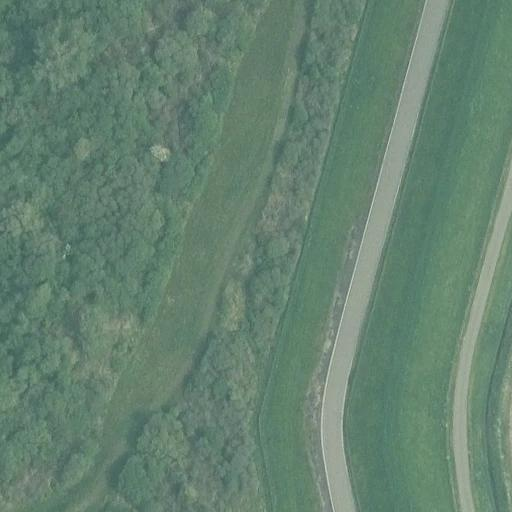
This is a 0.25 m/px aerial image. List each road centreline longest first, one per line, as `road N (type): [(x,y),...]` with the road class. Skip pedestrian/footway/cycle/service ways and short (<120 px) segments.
road 1 (track): [(74,511),(195,355),(222,260),(259,180),(304,0)]
road 2 (unclassified): [(343,511),(329,446),(332,396),(435,0)]
road 3 (unclassified): [(465,511),(461,378),(511,179)]
